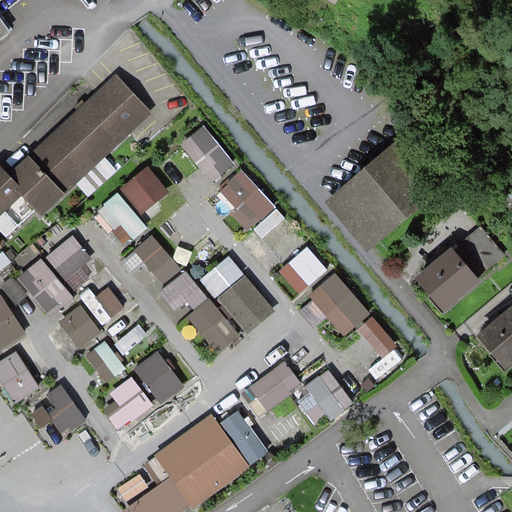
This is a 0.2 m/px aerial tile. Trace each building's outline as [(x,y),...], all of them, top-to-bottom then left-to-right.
[(0,38),(8,32),(0,20),(0,38)] [(110,63),(0,164),(0,223),(9,233),(148,104),(110,63)] [(395,141),(330,198),(373,248),(439,191),(395,141)] [(469,212),(417,269),(444,293),(496,237),(469,212)] [(511,277),(473,322),(499,345),(511,330),(511,277)] [(211,414),(154,456),(193,509),(250,468),(211,414)]
